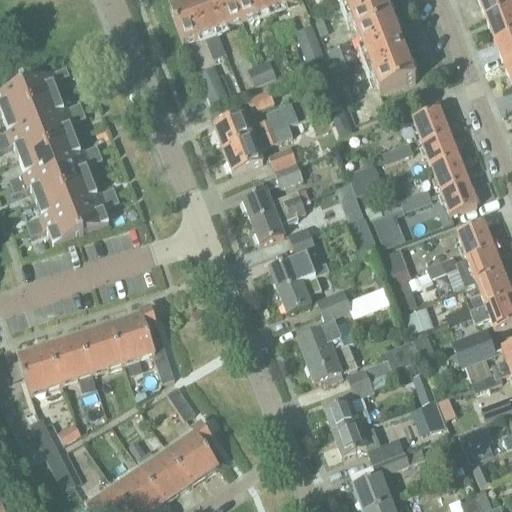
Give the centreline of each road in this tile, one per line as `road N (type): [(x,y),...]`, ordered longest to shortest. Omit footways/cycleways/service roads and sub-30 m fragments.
road 1 (residential): [(206,237),(102,0)]
road 2 (residential): [(295,446),(206,237)]
road 3 (residential): [(0,307),(206,237)]
road 4 (residential): [(442,0),(511,186)]
road 5 (residential): [(192,511),(295,446)]
